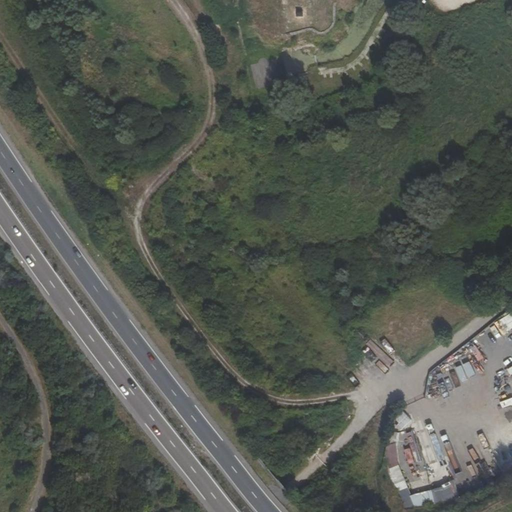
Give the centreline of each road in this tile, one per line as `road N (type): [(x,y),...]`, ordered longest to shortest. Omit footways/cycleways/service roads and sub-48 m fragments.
road 1 (trunk): [(271,511),(154,368),(0,150)]
road 2 (trunk): [(0,208),(225,511)]
road 3 (unclassified): [(385,396),(285,402),(249,388),(142,242)]
road 4 (unclassified): [(142,242),(139,211),(152,186),(202,136),(213,108),(199,38),(172,0)]
road 5 (track): [(0,318),(33,374),(46,418),(45,468),(32,511)]
road 6 (unknown): [(502,351),(498,401),(473,425),(433,419),(404,376)]
road 7 (unclassified): [(385,396),(266,511)]
road 8 (unclassified): [(511,291),(385,396)]
road 9 (unclassified): [(64,133),(142,242)]
